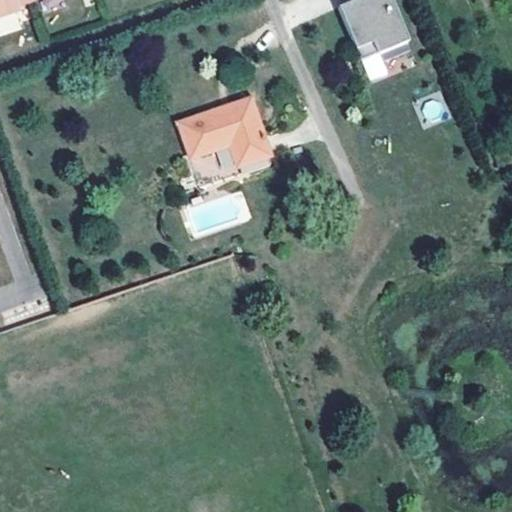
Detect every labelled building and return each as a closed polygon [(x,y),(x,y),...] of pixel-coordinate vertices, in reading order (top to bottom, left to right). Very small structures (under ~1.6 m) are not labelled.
[(33,2),(32,0),(0,0),(0,22),(19,16),(18,11),(34,5),(33,2)] [(355,1),(335,10),(354,51),(371,44),(376,56),(407,41),(388,0),(365,0),(366,3),(357,7),(355,1)] [(371,44),(354,51),(359,63),(376,56),(371,44)] [(177,125),(189,159),(228,146),(236,168),(269,156),(249,100),(177,125)] [(228,146),(189,159),(199,187),(271,163),(269,156),(236,168),(228,146)]
